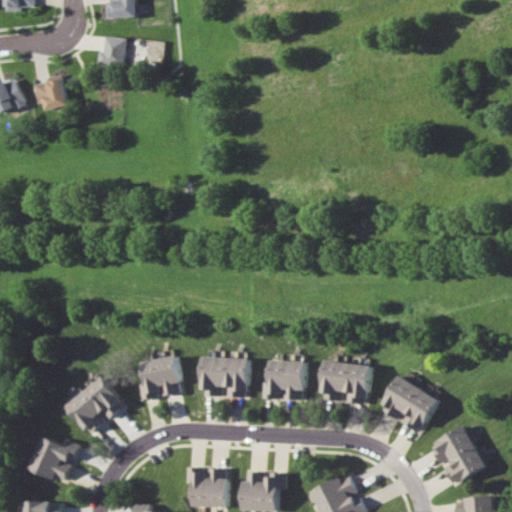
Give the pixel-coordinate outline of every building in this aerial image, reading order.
[(4,0),(5,10),(23,10),(22,6),(34,6),(34,0),(4,0)] [(98,65),(124,66),(125,36),(104,35),(104,50),(99,50),(98,65)] [(69,103),(62,74),(33,82),(38,103),(45,102),(47,109),(69,103)] [(0,83),(0,110),(1,113),(26,104),(17,78),(0,83)] [(197,393),(201,356),(254,358),(250,396),(197,393)] [(139,400),(134,365),(182,357),(185,393),(139,400)] [(307,359),(272,358),(271,381),(264,381),(264,396),(286,396),(286,398),(306,399),(307,359)] [(373,364),(326,359),(321,397),(344,400),(368,403),(373,364)] [(380,409),(400,420),(421,432),(441,397),(399,374),(380,409)] [(89,438),(66,406),(105,377),(128,408),(89,438)] [(489,465),(465,424),(433,443),(445,463),(443,464),(455,485),(489,465)] [(28,472),(44,435),(81,448),(63,485),(28,472)] [(227,506),(229,467),(209,466),(209,467),(187,466),(187,482),(193,482),(192,505),(227,506)] [(243,509),(278,510),(279,488),(285,488),(286,475),(264,474),(264,470),(244,469),(243,509)] [(311,489),(320,511),(362,511),(367,510),(359,492),(358,493),(349,473),(311,489)] [(496,511),(495,495),(457,498),(458,511),(496,511)] [(61,511),(62,501),(24,500),(23,511),(61,511)] [(173,511),(174,511),(148,510),(148,503),(137,503),(136,511),(173,511)]
